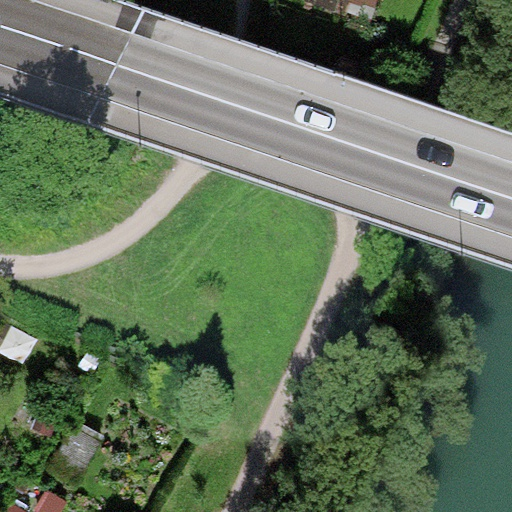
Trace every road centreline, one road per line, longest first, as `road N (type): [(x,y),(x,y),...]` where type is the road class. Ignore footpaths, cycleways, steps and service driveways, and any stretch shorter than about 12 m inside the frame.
road 1 (primary): [(116,63),(511,199)]
road 2 (track): [(196,167),(134,229),(50,262),(0,259)]
road 3 (track): [(240,30),(196,167)]
road 4 (primary): [(116,63),(0,8)]
